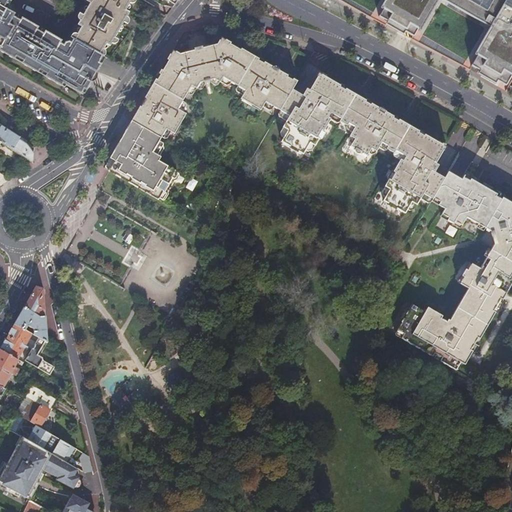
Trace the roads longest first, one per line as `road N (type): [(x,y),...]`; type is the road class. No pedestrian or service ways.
road 1 (residential): [(109,511),(41,237)]
road 2 (residential): [(333,34),(511,132)]
road 3 (residential): [(183,11),(212,9),(333,34)]
road 4 (residential): [(45,217),(60,207),(113,110)]
road 5 (residential): [(113,110),(183,11)]
